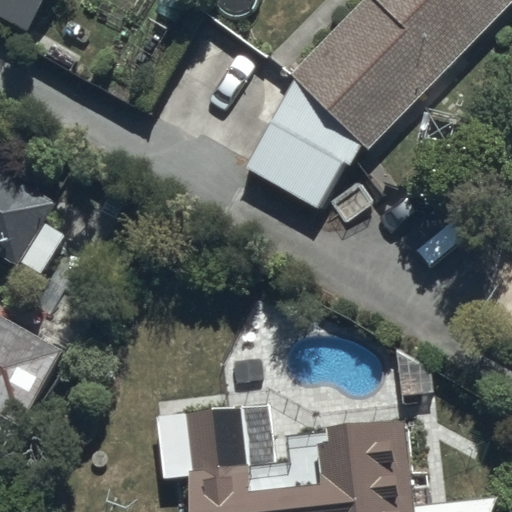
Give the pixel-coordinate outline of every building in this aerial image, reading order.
[(47,0),(0,0),(0,25),(26,40),(47,0)] [(362,149),(367,152),(511,6),(511,0),(367,0),(294,75),(297,84),(248,174),(318,214),(345,165),(352,169),(362,149)] [(58,209),(0,172),(0,261),(18,273),(22,266),(41,278),(66,238),(47,226),(58,209)] [(0,463),(62,357),(0,320),(0,463)] [(190,481),(191,511),(494,511),(498,502),(413,508),(407,429),(294,438),(296,469),(277,470),(272,407),(228,410),(227,396),(159,402),(164,482),(190,481)]
